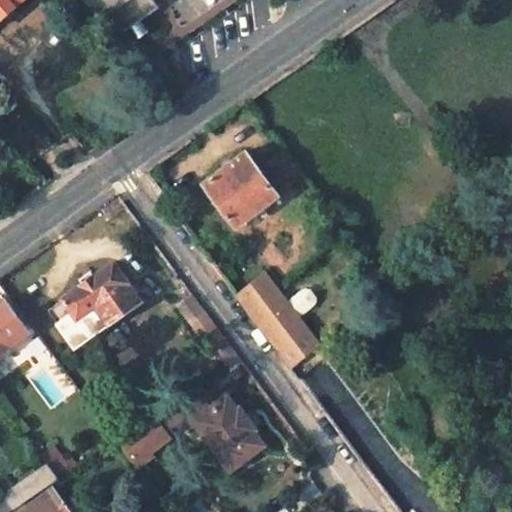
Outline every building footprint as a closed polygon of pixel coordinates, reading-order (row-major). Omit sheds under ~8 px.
[(0,0),(0,18),(20,0),(0,0)] [(84,0),(117,35),(131,26),(141,19),(158,6),(153,0),(84,0)] [(141,19),(131,26),(139,37),(149,30),(141,19)] [(304,171),(286,147),(258,167),(276,191),(304,171)] [(278,193),(276,191),(258,167),(245,150),(205,181),(237,224),(278,193)] [(96,275),(82,285),(63,298),(64,300),(50,309),(77,348),(142,301),(114,262),(96,275)] [(78,279),(82,285),(96,275),(91,268),(78,279)] [(236,294),(291,366),(319,344),(276,288),(283,284),(271,268),(237,293),(236,294)] [(176,306),(212,352),(227,340),(192,294),(176,306)] [(0,349),(25,331),(1,300),(0,301),(0,349)] [(200,385),(165,407),(169,413),(176,422),(180,428),(192,419),(229,468),(263,442),(253,428),(255,426),(239,405),(237,407),(226,393),(213,402),(200,385)] [(157,421),(164,431),(176,422),(169,413),(157,421)] [(157,421),(153,415),(116,439),(136,466),(151,455),(148,451),(144,446),(164,431),(157,421)] [(144,446),(148,451),(168,436),(164,431),(144,446)] [(38,452),(47,463),(57,476),(58,478),(75,466),(55,440),(38,452)] [(6,511),(57,476),(47,463),(0,495),(0,511),(6,511)] [(74,511),(55,487),(24,511),(74,511)]
